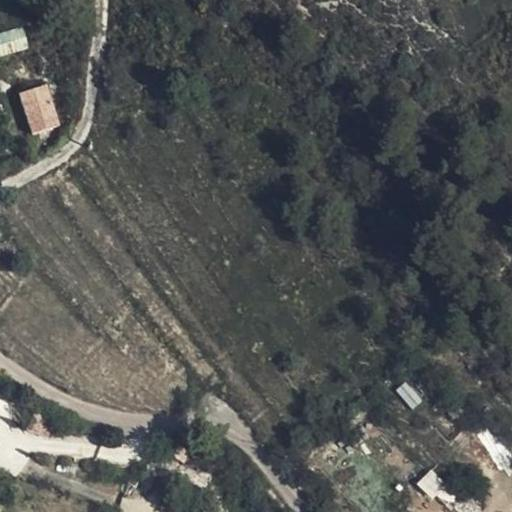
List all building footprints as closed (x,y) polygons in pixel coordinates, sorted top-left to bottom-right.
[(0,32),(0,53),(28,49),(24,28),(0,32)] [(221,77),(238,60),(220,38),(201,55),(221,77)] [(259,85),(238,60),(221,77),(241,101),(259,85)] [(34,67),(13,82),(36,115),(57,99),(34,67)] [(396,390),(411,408),(422,398),(407,380),(396,390)]
